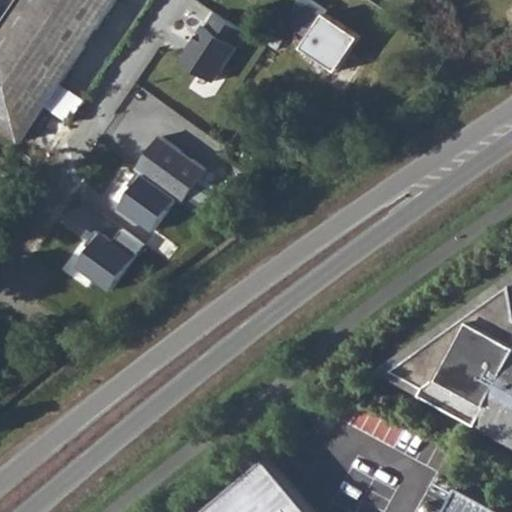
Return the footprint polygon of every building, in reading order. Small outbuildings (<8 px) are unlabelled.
[(0,122),(21,136),(108,0),(14,0),(0,23),(0,122)] [(303,46),(343,70),(364,34),(329,13),(331,8),(317,0),(299,0),(285,24),(308,38),(303,46)] [(181,62),(214,83),(246,32),(213,12),(181,62)] [(162,135),(138,169),(149,176),(179,198),(203,164),(162,135)] [(179,198),(149,176),(123,208),(153,230),(179,198)] [(147,244),(127,228),(120,238),(107,234),(83,265),(114,288),(147,244)] [(511,306),(505,270),(387,358),(419,376),(415,384),(472,414),(475,409),(511,429),(511,306)] [(315,511),(271,461),(211,511),(315,511)] [(511,511),(511,506),(446,471),(423,511),(511,511)]
